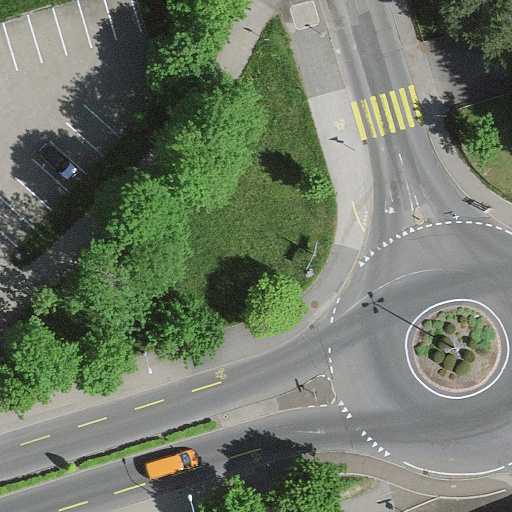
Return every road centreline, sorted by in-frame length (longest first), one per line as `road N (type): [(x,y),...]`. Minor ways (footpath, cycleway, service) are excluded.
road 1 (primary): [(368,329),(247,385),(0,464)]
road 2 (primary): [(18,511),(248,440),(389,409)]
road 3 (unclassified): [(434,260),(352,0)]
road 4 (primary): [(389,409),(442,438),(467,439),(511,422)]
